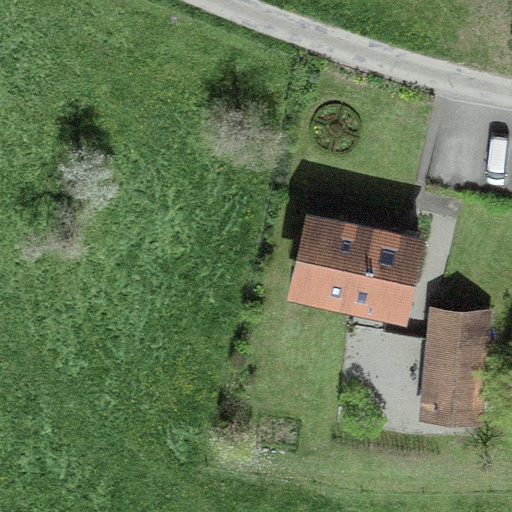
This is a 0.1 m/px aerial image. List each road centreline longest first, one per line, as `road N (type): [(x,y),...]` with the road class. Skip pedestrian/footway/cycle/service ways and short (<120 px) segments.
road 1 (motorway): [(359,511),(398,0)]
road 2 (motorway): [(141,0),(122,511)]
road 3 (residential): [(511,90),(398,64),(222,0)]
